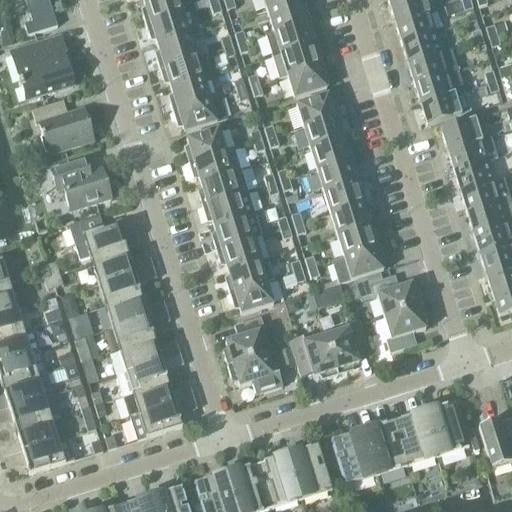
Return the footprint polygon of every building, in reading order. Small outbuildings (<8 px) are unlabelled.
[(3,0),(6,9),(25,3),(32,25),(23,27),(27,39),(57,29),(47,0),(3,0)] [(142,19),(145,28),(182,17),(176,0),(157,0),(143,5),(146,16),(142,19)] [(261,0),(266,14),(298,4),(296,0),(261,0)] [(398,0),(387,4),(394,25),(428,15),(423,0),(398,0)] [(484,0),(474,0),(475,0),(478,10),(486,7),(484,0)] [(232,1),(223,4),(226,13),(235,11),(232,1)] [(469,2),(451,8),(454,17),(472,12),(469,2)] [(266,14),(273,36),(310,25),(307,15),(302,15),(298,4),(266,14)] [(218,5),(209,8),(212,18),(221,15),(218,5)] [(394,25),(400,46),(435,35),(428,15),(394,25)] [(153,37),(156,48),(188,38),(182,17),(145,28),(148,37),(153,37)] [(265,38),(272,60),(312,48),(308,37),(313,34),(310,25),(273,36),(265,38)] [(503,26),(493,29),(496,39),(506,36),(503,26)] [(484,31),(488,42),(496,39),(493,29),(484,31)] [(5,33),(0,34),(0,43),(1,52),(10,49),(5,33)] [(470,36),(474,46),(482,43),(479,33),(470,36)] [(234,37),(237,47),(245,44),(243,36),(242,34),(234,37)] [(250,34),(243,36),(245,44),(252,42),(250,34)] [(400,46),(407,67),(441,56),(435,35),(400,46)] [(155,62),(158,72),(195,60),(188,38),(156,48),(160,59),(155,62)] [(63,66),(60,57),(65,56),(60,39),(10,55),(19,84),(17,85),(19,91),(21,90),(25,104),(72,89),(64,65),(63,66)] [(220,41),(223,51),(231,49),(228,39),(220,41)] [(496,39),(488,42),(491,51),(499,49),(496,39)] [(482,43),(474,46),(477,56),(485,53),(482,43)] [(245,44),(237,47),(240,57),(248,54),(245,44)] [(279,82),(286,80),(323,68),(320,59),(315,59),(312,48),(272,60),(279,82)] [(231,49),(223,51),(226,61),(234,59),(231,49)] [(407,67),(413,87),(447,76),(441,56),(407,67)] [(167,80),(170,91),(202,81),(195,60),(158,72),(161,81),(167,80)] [(323,68),(286,80),(293,102),(326,92),(322,80),(326,77),(323,68)] [(497,72),(500,83),(509,80),(506,70),(497,72)] [(419,108),(454,97),(464,94),(457,73),(447,76),(413,87),(419,108)] [(483,77),(486,87),(495,84),(492,74),(483,77)] [(247,81),(250,91),(259,88),(256,78),(247,81)] [(509,80),(500,83),(507,104),(511,102),(511,89),(511,90),(509,80)] [(169,106),(172,115),(209,104),(202,81),(170,91),(173,102),(169,106)] [(233,85),(236,95),(245,92),(242,82),(233,85)] [(495,84),(486,87),(490,97),(498,94),(495,84)] [(259,88),(250,91),(253,101),(262,98),(259,88)] [(245,92),(236,95),(239,105),(248,102),(245,92)] [(454,97),(419,108),(426,129),(460,119),(454,97)] [(295,108),(302,130),(339,119),(336,109),(331,110),(327,98),(295,108)] [(209,104),(172,115),(175,124),(180,124),(184,136),(216,126),(226,123),(219,101),(209,104)] [(31,114),(35,129),(39,128),(42,137),(40,138),(41,141),(43,140),(48,158),(92,144),(82,112),(59,120),(55,106),(31,114)] [(302,130),(309,152),(341,142),(338,131),(342,129),(339,119),(302,130)] [(440,133),(446,154),(481,144),(474,122),(440,133)] [(263,132),(266,142),(275,139),(272,129),(263,132)] [(185,157),(188,166),(225,155),(218,132),(186,142),(189,154),(185,157)] [(249,136),(252,146),(261,143),(258,133),(249,136)] [(275,139),(266,142),(269,152),(278,149),(275,139)] [(453,175),(487,164),(497,161),(491,141),(481,144),(446,154),(453,175)] [(309,152),(316,174),(353,163),(350,153),(345,153),(341,142),(309,152)] [(261,143),(252,146),(256,156),(264,153),(261,143)] [(199,186),(231,176),(240,174),(233,152),(225,155),(188,166),(191,176),(196,175),(199,186)] [(316,174),(323,196),(355,186),(351,175),(356,172),(353,163),(316,174)] [(83,177),(78,164),(50,173),(57,195),(63,193),(66,201),(68,201),(71,210),(68,211),(70,215),(110,203),(101,172),(83,177)] [(453,175),(459,196),(494,185),(487,164),(453,175)] [(276,175),(280,185),(288,183),(285,173),(276,175)] [(198,200),(201,210),(238,198),(231,176),(199,186),(203,198),(198,200)] [(263,180),(266,190),(274,187),(271,177),(263,180)] [(459,196),(465,216),(510,202),(504,182),(494,185),(459,196)] [(288,183),(280,185),(283,195),(291,193),(288,183)] [(323,196),(330,218),(366,206),(363,197),(358,197),(355,186),(323,196)] [(274,187),(266,190),(269,200),(278,197),(274,187)] [(210,219),(213,230),(253,217),(247,196),(238,198),(201,210),(204,219),(210,219)] [(465,216),(472,237),(511,224),(511,207),(510,202),(465,216)] [(330,218),(336,240),(369,230),(365,219),(370,216),(366,206),(330,218)] [(290,219),(293,229),(302,226),(299,216),(290,219)] [(212,244),(215,253),(252,242),(260,239),(253,217),(213,230),(217,241),(212,244)] [(89,259),(91,266),(127,255),(120,232),(105,237),(103,231),(99,218),(78,224),(84,245),(75,248),(79,262),(89,259)] [(276,223),(279,233),(288,230),(285,220),(276,223)] [(511,224),(472,237),(478,257),(511,246),(511,224)] [(302,226),(293,229),(296,239),(305,236),(302,226)] [(288,230),(279,233),(283,243),(291,240),(288,230)] [(336,240),(343,261),(380,250),(377,240),(371,239),(369,230),(336,240)] [(223,263),(227,274),(259,264),(252,242),(215,253),(218,263),(223,263)] [(485,278),(511,269),(511,246),(478,257),(485,278)] [(380,250),(343,261),(350,284),(382,274),(378,262),(383,259),(380,250)] [(91,266),(98,288),(134,277),(127,255),(91,266)] [(304,262),(307,272),(315,270),(312,260),(304,262)] [(229,297),(265,285),(273,283),(266,261),(259,264),(227,274),(230,285),(226,287),(229,297)] [(0,294),(10,292),(1,262),(0,262),(0,294)] [(290,267),(293,277),(301,274),(298,264),(290,267)] [(47,267),(51,279),(59,276),(55,265),(47,267)] [(38,269),(42,281),(49,278),(46,267),(38,269)] [(511,269),(485,278),(491,299),(511,292),(511,269)] [(315,270),(307,272),(310,282),(318,279),(315,270)] [(301,274),(293,277),(296,287),(305,284),(301,274)] [(59,276),(51,279),(54,290),(62,288),(59,276)] [(98,288),(105,310),(140,299),(134,277),(98,288)] [(54,290),(51,279),(43,281),(47,293),(54,290)] [(376,299),(383,320),(422,308),(419,299),(414,299),(410,287),(397,291),(394,279),(368,287),(372,300),(376,299)] [(265,285),(229,297),(231,306),(237,306),(240,318),(273,308),(265,285)] [(339,287),(305,297),(310,314),(344,304),(339,287)] [(0,294),(0,318),(17,313),(10,292),(0,294)] [(511,292),(491,299),(498,320),(511,315),(511,292)] [(105,310),(111,332),(147,321),(140,299),(105,310)] [(295,304),(284,307),(288,319),(299,315),(295,304)] [(71,308),(63,311),(66,321),(67,321),(78,318),(76,311),(71,308)] [(422,308),(383,320),(390,342),(385,343),(389,356),(415,348),(411,337),(424,332),(421,320),(425,318),(422,308)] [(0,318),(0,342),(24,335),(17,313),(0,318)] [(50,316),(53,326),(61,323),(58,314),(50,316)] [(67,322),(73,342),(84,339),(75,320),(67,322)] [(111,332),(118,353),(154,342),(147,321),(111,332)] [(223,360),(226,369),(266,357),(277,354),(270,331),(263,333),(260,321),(234,329),(237,341),(224,345),(228,357),(223,360)] [(61,323),(53,326),(56,336),(64,333),(61,323)] [(346,332),(325,339),(337,378),(346,375),(346,370),(358,366),(354,353),(366,350),(358,324),(344,328),(346,332)] [(0,342),(0,366),(39,354),(33,332),(24,335),(0,342)] [(337,378),(325,339),(303,346),(302,341),(288,345),(299,381),(311,377),(313,380),(325,376),(327,381),(337,378)] [(74,343),(80,365),(91,362),(84,340),(74,343)] [(118,353),(125,375),(161,364),(154,342),(118,353)] [(278,355),(284,373),(289,371),(294,369),(289,351),(278,355)] [(0,366),(0,385),(1,390),(46,376),(39,354),(0,366)] [(266,357),(226,369),(229,379),(235,379),(238,390),(251,386),(255,398),(281,390),(277,377),(272,378),(266,357)] [(64,361),(67,369),(75,367),(72,359),(64,361)] [(91,362),(80,365),(87,388),(98,384),(91,362)] [(116,378),(123,400),(168,386),(161,364),(125,375),(116,378)] [(75,367),(67,369),(70,379),(78,376),(75,367)] [(1,390),(8,412),(53,398),(46,376),(1,390)] [(123,400),(129,422),(174,408),(168,386),(123,400)] [(90,397),(94,409),(102,406),(98,394),(90,397)] [(15,434),(51,422),(60,420),(53,398),(8,412),(15,434)] [(88,410),(85,399),(77,401),(80,413),(88,410)] [(102,406),(94,409),(98,420),(106,418),(102,406)] [(441,412),(423,418),(436,460),(468,450),(467,449),(454,407),(454,406),(439,410),(440,411),(441,412)] [(174,408),(129,422),(136,444),(181,430),(174,408)] [(83,422),(87,434),(95,432),(89,412),(88,410),(80,413),(83,422)] [(405,421),(392,425),(406,470),(436,460),(423,418),(405,423),(405,422),(406,422),(405,421)] [(15,434),(21,455),(57,444),(51,422),(15,434)] [(511,465),(511,430),(509,422),(489,428),(488,427),(477,431),(491,472),(511,465)] [(380,431),(362,437),(375,479),(406,470),(392,425),(379,429),(379,430),(380,430),(380,431)] [(478,453),(472,432),(467,434),(473,454),(478,453)] [(375,479),(362,437),(344,442),(344,441),(345,441),(344,440),(330,444),(330,445),(331,445),(344,487),(344,488),(344,489),(375,479)] [(104,442),(108,453),(116,451),(112,439),(104,442)] [(57,444),(21,455),(28,478),(73,464),(66,441),(57,444)] [(91,446),(94,457),(102,455),(98,443),(91,446)] [(304,455),(286,460),(299,503),(331,493),(331,492),(330,492),(317,450),(318,449),(317,448),(303,453),(303,454),(304,454),(304,455)] [(269,463),(255,467),(269,511),(299,503),(286,460),(269,466),(268,465),(269,465),(269,463)] [(243,474),(226,479),(235,511),(269,511),(255,467),(242,472),(242,473),(243,473),(243,474)] [(235,511),(226,479),(208,485),(207,484),(208,483),(208,482),(193,487),(194,488),(201,511),(235,511)] [(167,497),(150,503),(152,511),(186,511),(180,492),(181,492),(180,491),(166,495),(166,496),(167,496),(167,497)] [(132,506),(118,510),(119,511),(152,511),(150,503),(132,508),(131,507),(132,507),(132,506)]
